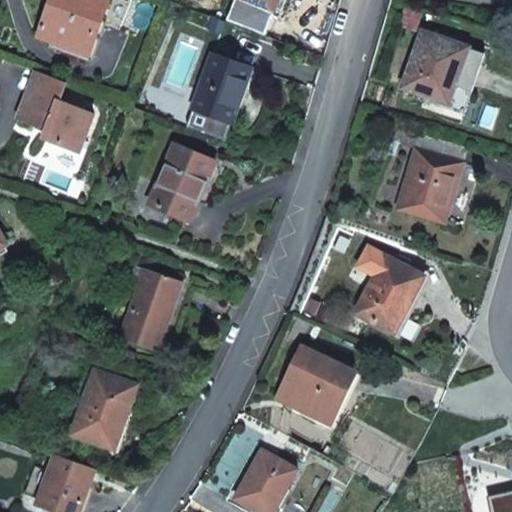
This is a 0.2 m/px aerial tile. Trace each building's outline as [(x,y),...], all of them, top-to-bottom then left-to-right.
[(110,1),(106,0),(53,0),(41,37),(91,54),(110,1)] [(280,0),(245,0),(275,12),(280,0)] [(423,32),(404,87),(444,101),(451,81),(472,89),(485,54),(423,32)] [(233,124),(253,68),(214,54),(194,109),(233,124)] [(37,71),(19,119),(47,130),(44,138),(81,151),(95,114),(60,101),(68,82),(37,71)] [(451,81),(444,101),(442,107),(463,115),(472,89),(451,81)] [(233,124),(194,109),(188,127),(227,141),(233,124)] [(416,149),(398,209),(446,223),(464,163),(469,147),(398,127),(391,142),(416,149)] [(191,222),(217,162),(176,145),(150,205),(191,222)] [(387,258),(358,313),(395,331),(423,278),(387,258)] [(125,287),(138,291),(146,269),(132,264),(125,287)] [(138,291),(122,338),(159,351),(176,304),(182,306),(190,284),(184,282),(146,269),(138,291)] [(279,398),(333,424),(357,373),(303,347),(279,398)] [(96,371),(74,435),(117,448),(139,386),(96,371)] [(236,499),(259,511),(274,511),(299,470),(262,450),(236,499)] [(56,455),(39,504),(62,511),(80,511),(96,469),(56,455)]
